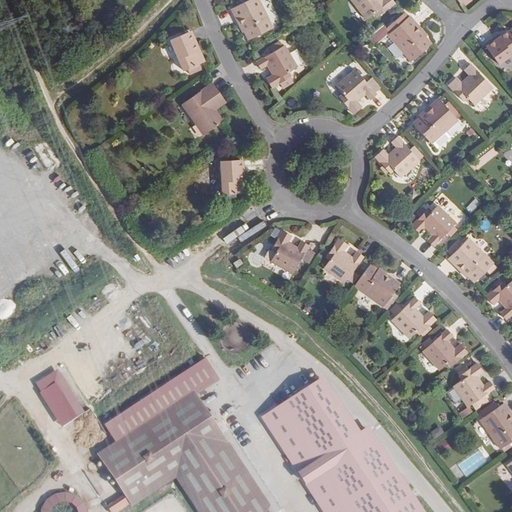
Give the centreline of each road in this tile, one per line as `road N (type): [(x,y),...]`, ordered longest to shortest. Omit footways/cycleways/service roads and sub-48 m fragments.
road 1 (residential): [(511,363),(434,276),(342,208)]
road 2 (unknown): [(297,354),(253,391),(247,409),(305,511)]
road 3 (unknown): [(0,368),(164,278)]
road 4 (residential): [(281,143),(228,65),(201,0)]
road 5 (residential): [(349,141),(372,128),(457,31)]
road 6 (unknown): [(164,278),(248,399)]
road 7 (residential): [(281,143),(271,171),(281,200),(316,216),(342,208)]
